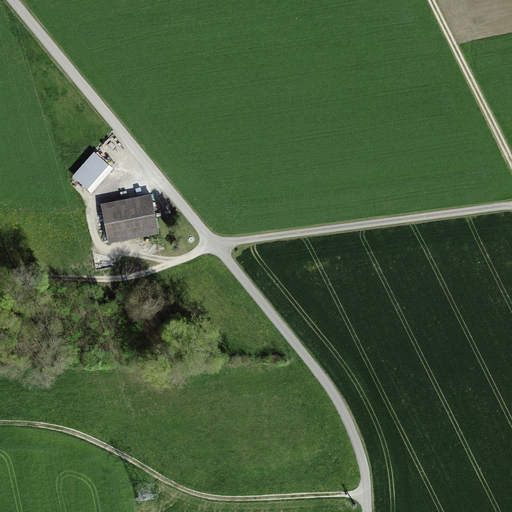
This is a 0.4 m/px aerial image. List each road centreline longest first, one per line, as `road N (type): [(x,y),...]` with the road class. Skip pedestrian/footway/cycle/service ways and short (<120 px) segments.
road 1 (unclassified): [(10,0),(313,365),(357,441),(367,511)]
road 2 (track): [(0,423),(76,433),(197,495),(367,496)]
road 3 (track): [(212,245),(82,281),(0,278)]
road 4 (track): [(511,171),(429,0)]
